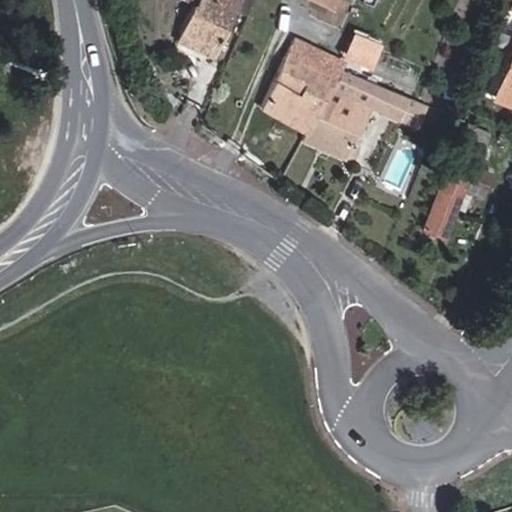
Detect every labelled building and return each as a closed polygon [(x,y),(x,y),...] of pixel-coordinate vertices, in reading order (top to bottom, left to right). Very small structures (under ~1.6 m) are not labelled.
[(212,54),(234,8),(238,0),(198,0),(179,37),(212,54)] [(238,0),(234,8),(242,12),(247,0),(238,0)] [(511,0),(503,0),(500,8),(511,12),(511,0)] [(313,71),(321,59),(288,41),(281,55),(313,71)] [(511,42),(492,90),(511,98),(511,42)] [(383,84),(392,64),(354,46),(344,66),(383,84)] [(254,106),(297,132),(335,72),(338,68),(321,59),(313,71),(281,55),(254,106)] [(294,137),(334,160),(364,108),(387,122),(398,103),(374,90),(372,93),(335,72),(297,132),(294,137)] [(511,109),(511,98),(492,90),(488,99),(511,109)] [(407,133),(419,103),(402,96),(398,103),(387,122),(407,133)] [(468,161),(474,164),(484,141),(456,129),(411,237),(434,246),(455,196),(444,191),(452,170),(463,174),(468,161)] [(492,145),(503,150),(507,142),(496,136),(492,145)] [(456,189),(481,200),(487,185),(463,174),(456,189)]
